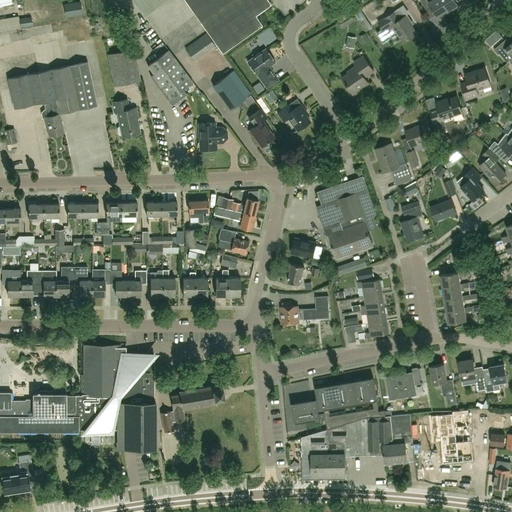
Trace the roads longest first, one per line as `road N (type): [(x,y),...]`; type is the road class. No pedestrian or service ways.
road 1 (residential): [(0,182),(283,173)]
road 2 (residential): [(0,325),(255,324)]
road 3 (residential): [(511,511),(411,496),(271,492)]
road 4 (residential): [(339,142),(439,63),(502,0)]
road 5 (residential): [(430,340),(419,267),(511,194)]
road 6 (residential): [(261,375),(430,340)]
road 7 (residential): [(271,492),(101,511)]
road 8 (residential): [(339,142),(337,117),(287,37),(317,0)]
road 9 (residential): [(255,324),(283,173)]
